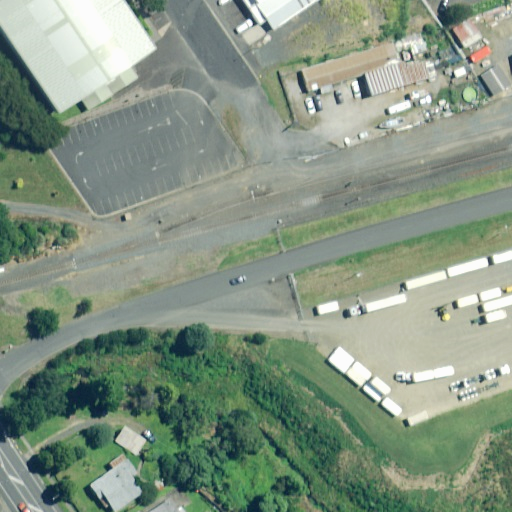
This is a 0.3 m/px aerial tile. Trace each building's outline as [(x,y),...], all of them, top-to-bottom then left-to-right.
[(142,49),(109,0),(0,0),(0,35),(51,110),(142,49)] [(318,0),(239,0),(264,36),(318,0)] [(406,59),(398,61),(396,53),(403,51),(400,40),(299,68),(305,92),(320,88),(322,95),(334,92),(332,84),(364,76),(369,94),(425,78),(420,61),(407,65),(406,59)] [(146,440),(125,427),(115,442),(137,455),(146,440)] [(130,466),(121,454),(109,462),(113,468),(88,486),(104,508),(108,505),(112,511),(113,511),(141,492),(125,469),(130,466)] [(163,489),(158,480),(146,487),(151,495),(163,489)] [(177,511),(169,500),(150,511),(177,511)]
